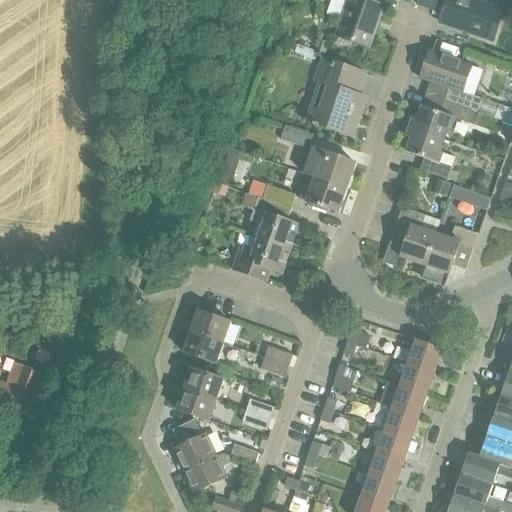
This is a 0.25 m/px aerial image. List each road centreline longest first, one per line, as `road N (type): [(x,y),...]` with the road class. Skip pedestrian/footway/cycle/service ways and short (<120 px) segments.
road 1 (residential): [(336,292),(381,161),(381,121),(409,22)]
road 2 (residential): [(252,511),(319,317),(336,292)]
road 3 (residential): [(420,511),(492,309),(482,292)]
road 4 (residential): [(482,292),(410,319),(336,292)]
